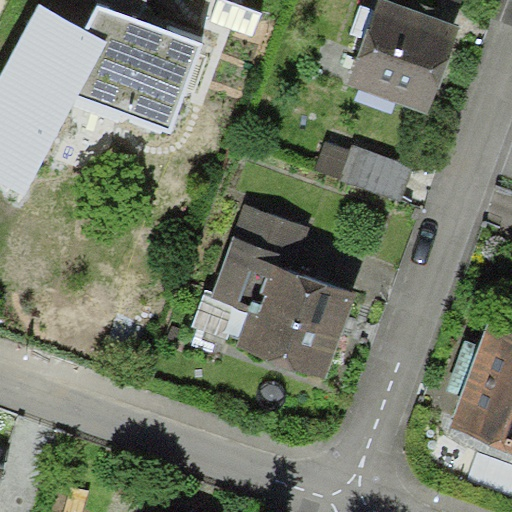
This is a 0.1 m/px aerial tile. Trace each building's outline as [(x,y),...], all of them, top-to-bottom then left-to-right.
[(419,100),(447,27),(379,1),(351,74),(419,100)] [(0,71),(0,169),(17,178),(66,88),(91,41),(33,10),(0,71)] [(91,41),(66,88),(168,124),(181,88),(190,91),(203,56),(194,53),(198,39),(159,25),(155,36),(100,16),(91,41)] [(334,172),(397,195),(409,161),(346,139),(334,172)] [(314,368),(343,289),(270,263),(241,342),(314,368)] [(115,363),(133,315),(85,297),(68,345),(115,363)] [(511,334),(482,324),(476,342),(464,337),(446,387),(458,391),(449,417),(511,439),(511,334)]
